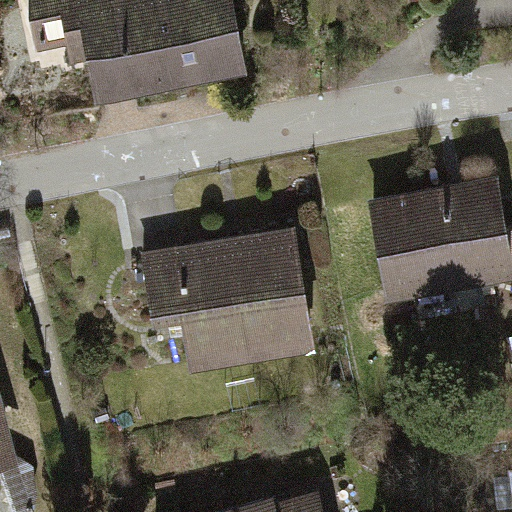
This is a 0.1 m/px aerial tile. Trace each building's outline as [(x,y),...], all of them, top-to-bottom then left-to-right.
[(33,0),(43,56),(85,49),(88,70),(104,67),(110,103),(263,78),(249,0),(33,0)] [(511,178),(385,200),(402,301),(511,282),(511,178)] [(312,230),(153,255),(165,330),(199,324),(204,358),(329,338),(312,230)] [(0,373),(0,473),(28,465),(0,373)] [(332,511),(326,489),(247,511),(332,511)]
